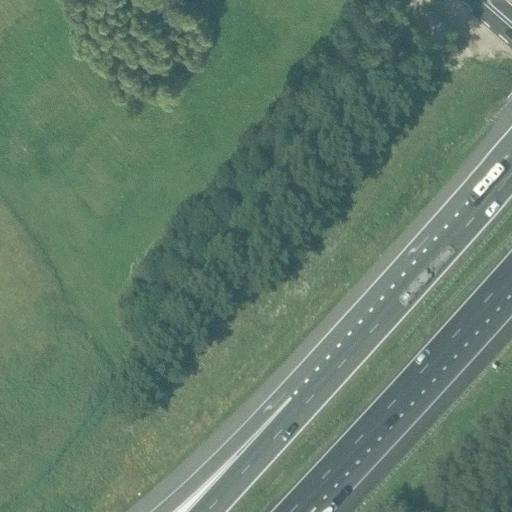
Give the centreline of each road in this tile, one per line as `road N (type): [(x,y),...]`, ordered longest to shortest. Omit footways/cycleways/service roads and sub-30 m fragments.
road 1 (motorway): [(511,173),(304,402)]
road 2 (motorway): [(306,495),(511,268)]
road 3 (motorway): [(304,402),(163,511)]
road 4 (motorway): [(304,402),(203,511)]
